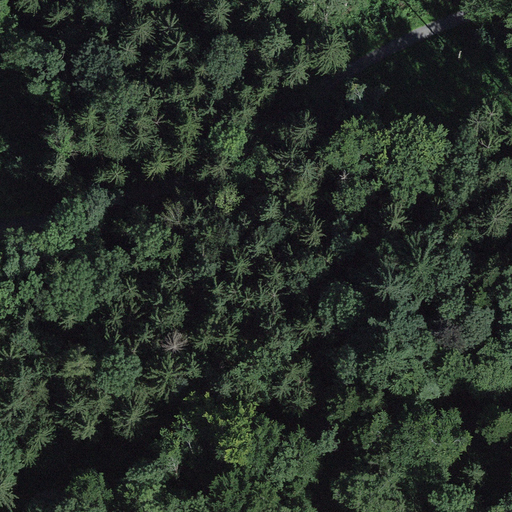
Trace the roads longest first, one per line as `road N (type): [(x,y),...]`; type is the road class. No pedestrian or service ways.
road 1 (track): [(499,0),(383,48),(218,162),(154,192),(0,231)]
road 2 (track): [(0,505),(38,488),(107,491),(152,459),(429,410),(511,404)]
